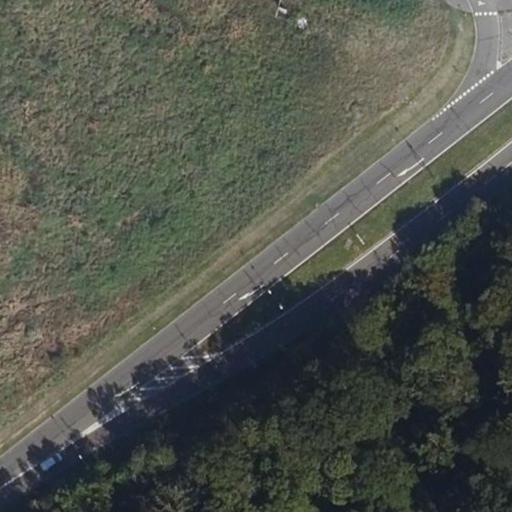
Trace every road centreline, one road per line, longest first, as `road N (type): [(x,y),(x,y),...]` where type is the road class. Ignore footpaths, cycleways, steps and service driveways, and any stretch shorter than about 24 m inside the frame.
road 1 (tertiary): [(0,497),(311,309),(511,158)]
road 2 (tertiary): [(476,104),(0,465)]
